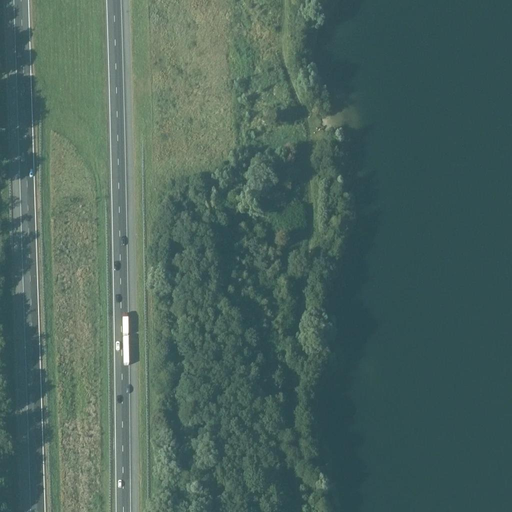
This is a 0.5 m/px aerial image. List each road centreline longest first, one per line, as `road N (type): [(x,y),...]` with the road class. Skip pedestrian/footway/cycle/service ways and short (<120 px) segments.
road 1 (track): [(283,0),(282,55),(299,103),(308,227),(297,362),(299,511)]
road 2 (motorway): [(19,0),(36,511)]
road 3 (motorway): [(122,511),(112,0)]
